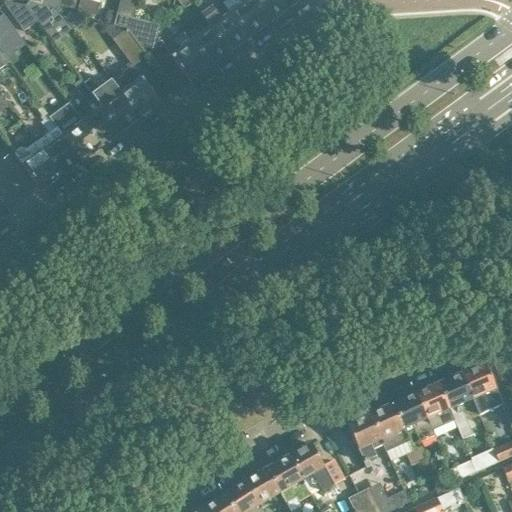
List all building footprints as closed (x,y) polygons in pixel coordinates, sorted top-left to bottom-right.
[(55,8),(57,9),(58,0),(41,0),(41,4),(44,5),(55,8)] [(78,1),(73,0),(58,0),(57,9),(69,12),(74,14),(78,1)] [(80,0),(80,1),(78,1),(74,14),(83,17),(94,20),(97,8),(99,3),(87,0),(80,0)] [(135,0),(119,0),(116,14),(135,19),(140,1),(135,0)] [(192,4),(188,0),(176,0),(177,0),(184,9),(192,4)] [(239,0),(243,4),(229,14),(248,39),(268,25),(249,0),(239,0)] [(249,0),(268,25),(287,11),(278,0),(249,0)] [(278,0),(287,11),(301,0),(278,0)] [(29,2),(26,6),(38,21),(55,8),(44,5),(41,4),(29,2)] [(24,31),(38,21),(26,6),(6,3),(4,4),(24,31)] [(210,28),(229,53),(248,39),(229,14),(222,20),(212,7),(200,15),(210,28)] [(103,22),(112,25),(116,13),(106,10),(103,22)] [(69,12),(65,19),(72,29),(74,31),(83,17),(74,14),(69,12)] [(127,30),(128,30),(147,56),(162,45),(157,39),(160,26),(135,19),(116,14),(113,25),(127,30)] [(0,17),(0,40),(3,45),(17,34),(3,15),(0,17)] [(209,68),(229,53),(210,28),(191,42),(209,68)] [(133,67),(148,57),(147,56),(128,30),(127,30),(113,40),(132,66),(133,67)] [(170,57),(189,83),(209,68),(191,42),(170,57)] [(0,69),(9,63),(0,51),(0,69)] [(113,84),(139,120),(160,104),(133,67),(132,66),(122,74),(124,76),(113,84)] [(81,80),(73,86),(88,106),(76,114),(101,148),(120,134),(84,84),(81,80)] [(139,120),(113,84),(110,81),(99,89),(89,80),(84,84),(120,134),(139,120)] [(0,112),(10,106),(0,92),(0,112)] [(68,103),(49,118),(81,162),(101,148),(76,114),(68,103)] [(49,134),(37,143),(62,176),(81,162),(48,118),(41,123),(49,134)] [(18,149),(13,153),(41,192),(62,176),(37,143),(37,142),(27,149),(18,149)] [(0,221),(9,215),(0,203),(0,221)] [(460,374),(473,405),(474,407),(476,406),(480,415),(502,406),(484,364),(460,374)] [(473,405),(460,374),(437,384),(449,413),(454,423),(454,424),(461,440),(471,436),(460,410),(473,405)] [(454,423),(449,413),(437,384),(414,394),(433,438),(436,437),(434,432),(454,424),(454,423)] [(414,394),(391,405),(405,432),(413,428),(420,443),(433,438),(414,394)] [(391,405),(368,415),(383,444),(391,462),(406,455),(413,451),(405,432),(391,405)] [(383,444),(368,415),(346,425),(364,465),(376,460),(372,450),(383,444)] [(511,442),(493,450),(498,462),(511,456),(511,442)] [(291,455),(287,457),(308,492),(319,486),(322,492),(333,485),(330,479),(310,444),(306,446),(291,455)] [(422,447),(413,451),(419,464),(428,460),(422,447)] [(411,467),(419,464),(413,451),(406,455),(411,467)] [(276,463),(265,469),(279,493),(286,505),(296,499),(298,503),(310,496),(308,492),(287,457),(276,463)] [(470,462),(448,471),(453,482),(475,473),(470,462)] [(511,465),(502,470),(502,471),(506,481),(511,478),(511,465)] [(244,481),(243,482),(261,509),(274,502),(272,498),(279,493),(265,469),(244,481)] [(243,482),(222,496),(232,511),(262,511),(261,509),(243,482)] [(381,484),(358,496),(366,511),(392,511),(393,511),(393,510),(381,484)] [(448,511),(466,504),(460,490),(437,500),(442,511),(448,511)] [(232,511),(222,496),(201,510),(202,511),(232,511)] [(366,511),(358,496),(349,501),(354,511),(366,511)] [(441,511),(436,500),(420,508),(415,510),(415,511),(441,511)]
